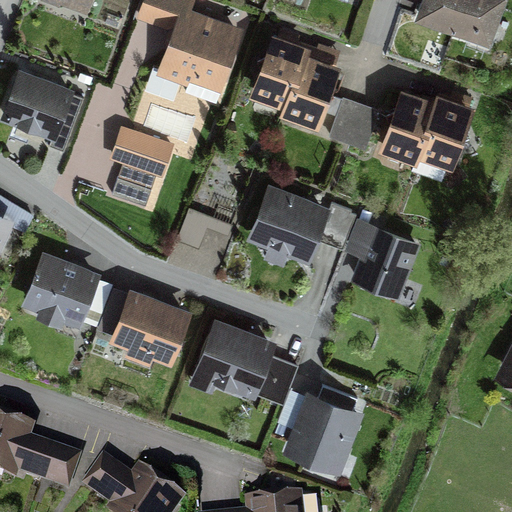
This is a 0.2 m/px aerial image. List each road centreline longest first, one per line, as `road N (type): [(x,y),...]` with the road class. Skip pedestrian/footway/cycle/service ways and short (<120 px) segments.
road 1 (residential): [(0,173),(121,262),(317,335)]
road 2 (residential): [(0,394),(93,431),(266,473)]
